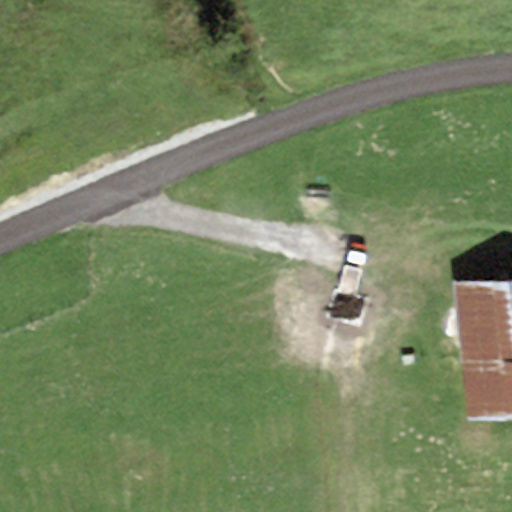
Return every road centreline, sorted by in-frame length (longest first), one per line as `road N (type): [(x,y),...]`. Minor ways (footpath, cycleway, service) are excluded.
road 1 (track): [(511,71),(465,74),(291,114),(0,237)]
road 2 (track): [(87,200),(330,259)]
